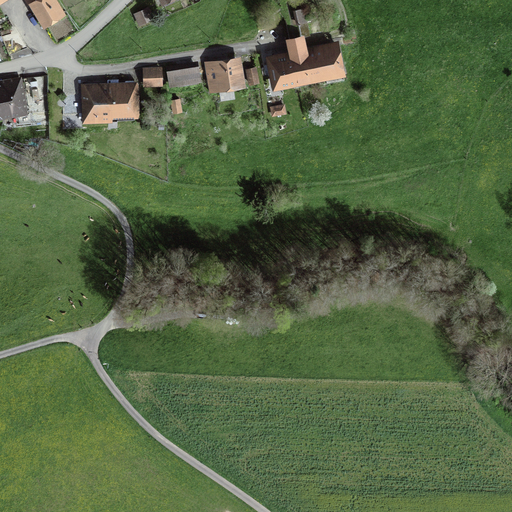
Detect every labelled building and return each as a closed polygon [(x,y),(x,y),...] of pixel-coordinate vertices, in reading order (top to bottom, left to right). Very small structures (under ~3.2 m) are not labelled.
[(35,0),(31,3),(47,28),(68,14),(58,0),(35,0)] [(148,9),(137,13),(140,22),(151,18),(148,9)] [(291,40),(293,52),(299,81),(344,72),(339,48),(302,55),(299,39),(291,40)] [(275,86),(299,81),(293,52),(284,54),(269,57),(275,86)] [(203,63),(208,93),(242,87),(237,57),(203,63)] [(167,67),(170,85),(200,80),(197,62),(167,67)] [(256,67),(248,69),(251,83),(259,81),(256,67)] [(142,69),(142,86),(159,86),(159,69),(142,69)] [(19,83),(0,86),(0,107),(1,111),(23,107),(19,83)] [(136,85),(79,85),(79,124),(112,124),(112,117),(136,117),(136,85)] [(179,98),(171,99),(174,113),(181,112),(179,98)] [(271,106),(273,114),(286,112),(285,104),(271,106)]
